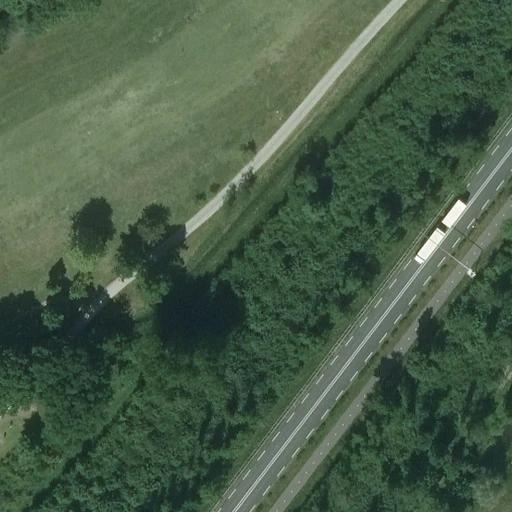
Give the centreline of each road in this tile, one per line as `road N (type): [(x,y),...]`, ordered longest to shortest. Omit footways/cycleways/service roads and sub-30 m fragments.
road 1 (track): [(0,371),(57,349),(120,282),(206,212),(399,0)]
road 2 (secondary): [(233,511),(511,142)]
